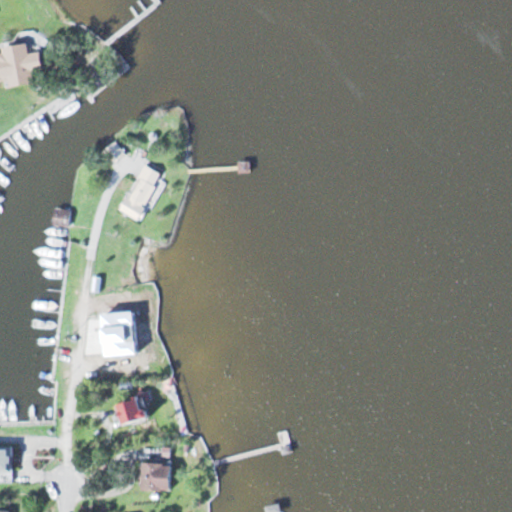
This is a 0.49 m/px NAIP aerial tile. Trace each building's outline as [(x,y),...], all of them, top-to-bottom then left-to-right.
[(30,84),(29,72),(40,70),(38,51),(26,52),(25,45),(0,47),(0,81),(4,81),(5,87),(30,84)] [(160,174),(141,165),(120,212),(139,221),(160,174)] [(52,225),(67,227),(70,211),(54,209),(52,225)] [(114,425),(150,420),(147,396),(111,400),(114,425)] [(0,472),(9,472),(10,448),(0,448),(0,472)] [(139,465),(139,491),(161,491),(161,465),(139,465)]
